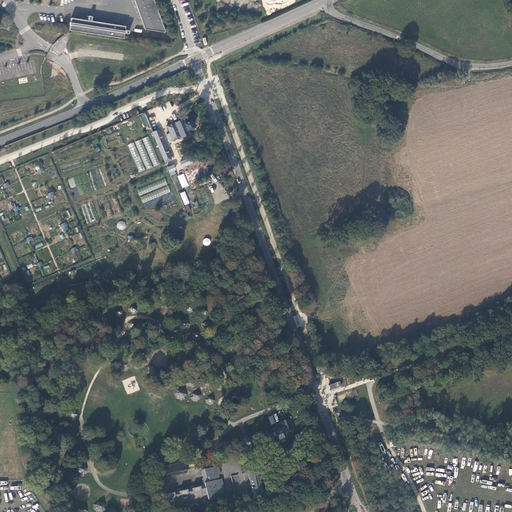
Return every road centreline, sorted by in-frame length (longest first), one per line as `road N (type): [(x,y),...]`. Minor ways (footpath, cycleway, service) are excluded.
road 1 (unclassified): [(348,477),(196,58)]
road 2 (track): [(471,88),(509,195),(335,255),(323,265),(323,310),(290,320)]
road 3 (tertiary): [(0,141),(196,58)]
road 4 (unclassified): [(511,63),(456,63),(339,16),(323,0)]
road 5 (tertiary): [(196,58),(323,0)]
